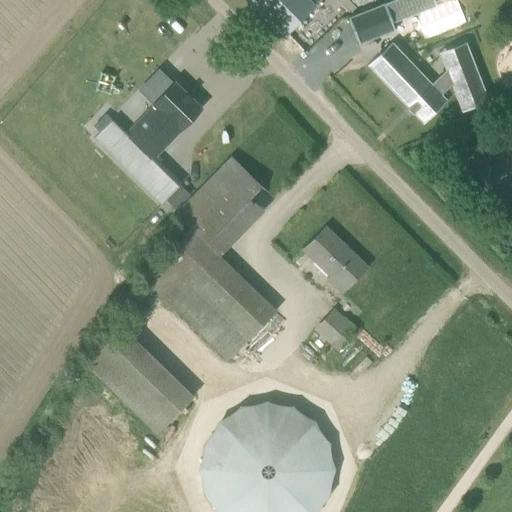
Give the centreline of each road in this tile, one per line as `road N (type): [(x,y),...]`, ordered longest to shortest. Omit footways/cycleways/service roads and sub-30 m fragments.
road 1 (unclassified): [(511,299),(212,0)]
road 2 (track): [(145,311),(234,394)]
